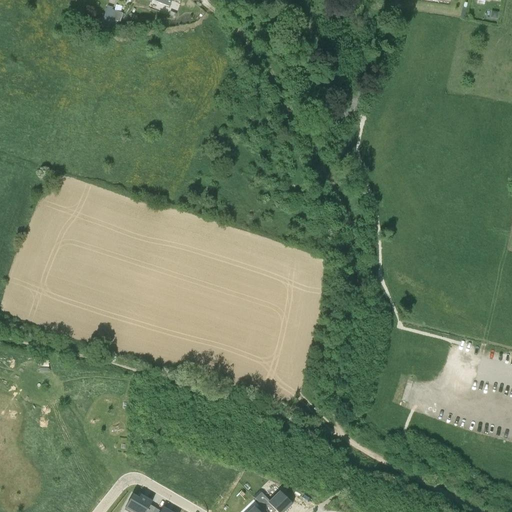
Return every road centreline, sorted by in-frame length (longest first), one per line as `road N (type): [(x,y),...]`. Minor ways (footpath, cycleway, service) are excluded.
road 1 (track): [(346,438),(332,393),(353,270),(352,222),(238,27),(203,0)]
road 2 (track): [(346,438),(481,511)]
road 3 (residential): [(98,511),(136,479),(197,511)]
